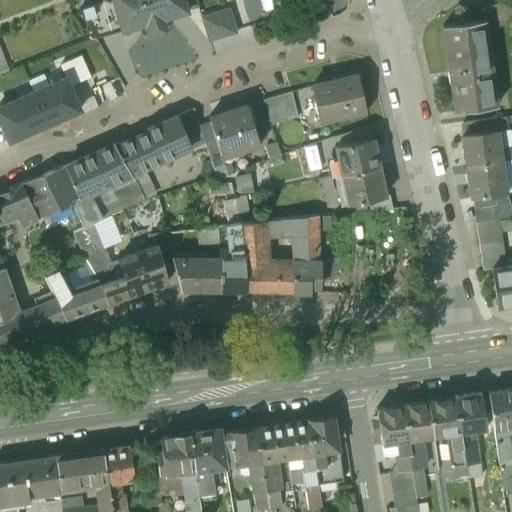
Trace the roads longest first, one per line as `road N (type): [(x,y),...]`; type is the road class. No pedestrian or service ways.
road 1 (residential): [(467,304),(194,303),(136,310),(35,348)]
road 2 (residential): [(0,172),(158,94),(391,22)]
road 3 (secondary): [(0,425),(349,374)]
road 4 (residential): [(467,304),(391,22)]
road 5 (residential): [(369,511),(349,374)]
road 6 (secondary): [(349,374),(477,356)]
